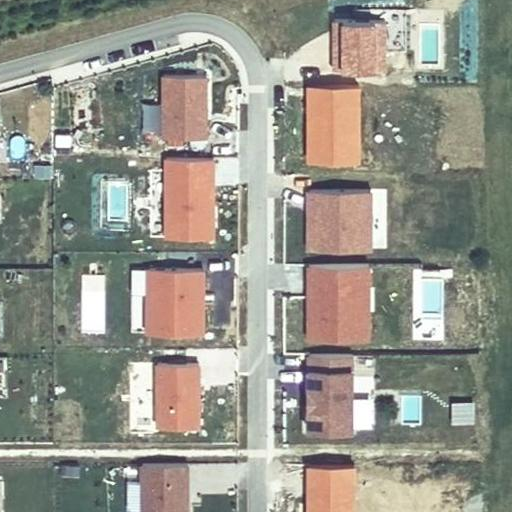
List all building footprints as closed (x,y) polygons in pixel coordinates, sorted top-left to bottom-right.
[(327,67),(303,66),(303,61),(288,60),(287,79),(326,81),(327,67)] [(203,75),(160,75),(161,138),(203,138),(203,75)] [(163,238),(211,238),(210,158),(162,158),(163,238)] [(305,188),(303,253),(373,255),(374,190),(305,188)] [(370,265),(305,265),(305,343),(370,343),(370,265)] [(203,333),(203,268),(147,268),(147,333),(203,333)] [(80,332),(104,332),(104,274),(80,274),(80,332)] [(303,348),(304,385),(309,385),(309,403),(304,403),(304,424),(348,424),(347,348),(303,348)] [(196,428),(195,364),(155,364),(156,428),(196,428)] [(364,414),(372,414),(371,375),(354,376),(355,425),(364,424),(364,414)] [(189,511),(189,462),(143,462),(143,511),(189,511)] [(353,511),(354,464),(308,464),(308,511),(325,511),(353,511)]
